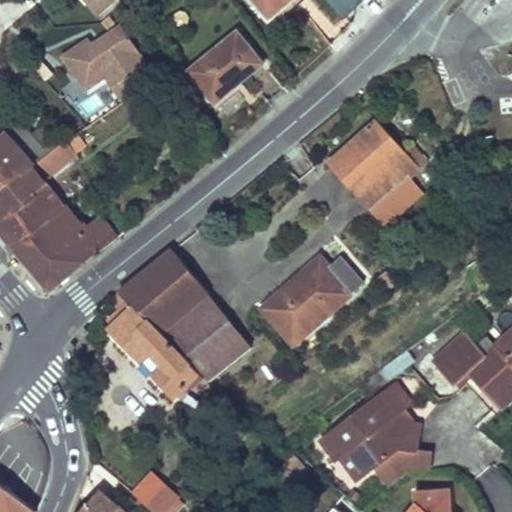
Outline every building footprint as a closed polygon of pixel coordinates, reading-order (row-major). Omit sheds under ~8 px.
[(89,0),(102,13),(109,6),(104,0),(89,0)] [(254,0),(270,18),(292,0),(254,0)] [(331,0),(344,13),(359,0),(331,0)] [(511,0),(476,0),(499,20),(511,4),(511,0)] [(123,20),(62,52),(82,90),(105,78),(118,101),(156,81),(123,20)] [(237,32),(189,71),(216,103),(262,64),(237,32)] [(192,110),(180,119),(187,128),(199,119),(192,110)] [(48,119),(32,132),(49,152),(65,140),(48,119)] [(22,120),(0,137),(0,190),(49,152),(32,132),(22,120)] [(375,121),(328,164),(360,197),(390,170),(403,184),(428,162),(414,145),(406,151),(375,121)] [(49,152),(0,190),(0,225),(16,248),(65,205),(44,179),(76,154),(68,142),(65,140),(49,152)] [(390,170),(360,197),(385,225),(416,197),(403,184),(390,170)] [(65,205),(16,248),(51,287),(117,237),(102,215),(84,229),(65,205)] [(170,249),(117,291),(129,303),(199,374),(204,379),(207,383),(250,347),(170,249)] [(317,257),(296,276),(299,278),(311,267),(318,273),(325,266),(317,257)] [(296,276),(262,308),(294,345),(352,292),(327,265),(325,266),(318,273),(311,267),(299,278),(296,276)] [(129,303),(108,322),(112,327),(111,328),(141,360),(148,354),(161,367),(153,374),(175,397),(188,385),(199,374),(129,303)] [(462,337),(433,363),(457,386),(470,373),(494,398),(511,380),(511,332),(496,348),(487,339),(475,350),(462,337)] [(148,354),(141,360),(153,374),(161,367),(148,354)] [(199,374),(188,385),(191,389),(204,379),(199,374)] [(511,380),(494,398),(501,405),(511,395),(511,380)] [(410,404),(393,383),(381,393),(398,413),(410,404)] [(381,393),(321,439),(336,459),(340,456),(358,479),(374,467),(387,457),(397,449),(416,450),(418,426),(406,424),(398,413),(381,393)] [(427,467),(428,451),(416,450),(397,449),(387,457),(399,476),(408,472),(417,468),(427,467)] [(300,450),(281,461),(288,472),(305,459),(300,450)] [(399,476),(387,457),(374,467),(388,485),(394,480),(399,477),(399,476)] [(174,511),(184,501),(153,472),(134,493),(154,511),(174,511)] [(0,482),(0,511),(36,511),(34,509),(0,482)] [(455,511),(452,509),(449,486),(414,489),(416,502),(406,511),(455,511)] [(127,511),(103,491),(83,511),(127,511)]
